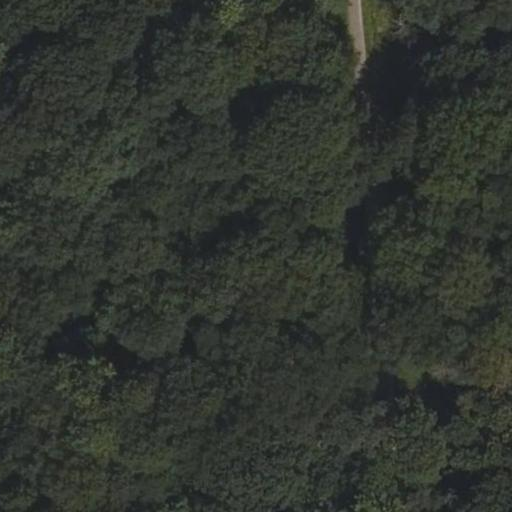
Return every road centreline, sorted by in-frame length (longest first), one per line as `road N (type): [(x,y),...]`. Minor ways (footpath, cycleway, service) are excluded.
road 1 (track): [(368,511),(340,0)]
road 2 (unknown): [(137,511),(0,229)]
